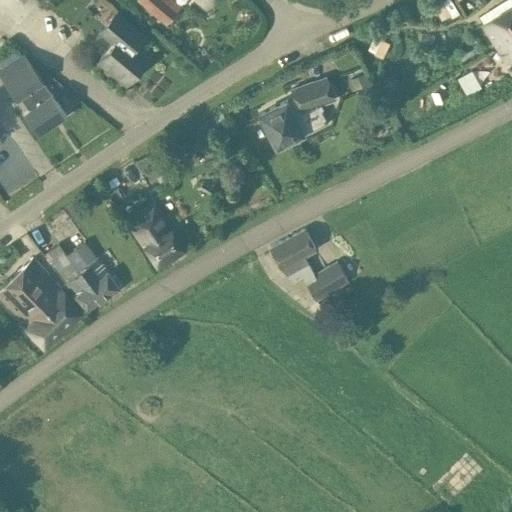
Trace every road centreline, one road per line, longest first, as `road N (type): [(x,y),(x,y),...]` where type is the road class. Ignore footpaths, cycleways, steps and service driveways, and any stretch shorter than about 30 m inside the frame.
road 1 (tertiary): [(0,400),(108,323),(298,212),(511,107)]
road 2 (residential): [(0,228),(179,106),(302,36)]
